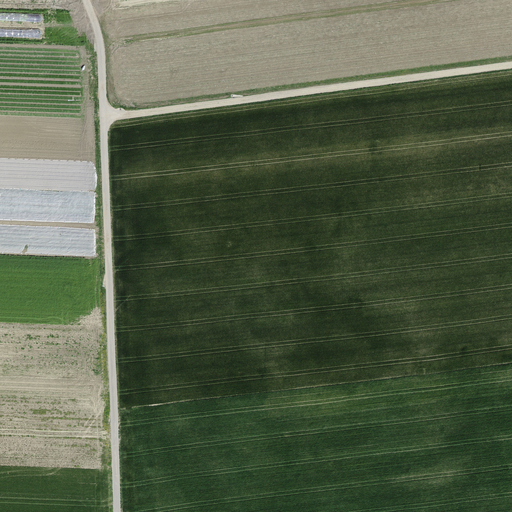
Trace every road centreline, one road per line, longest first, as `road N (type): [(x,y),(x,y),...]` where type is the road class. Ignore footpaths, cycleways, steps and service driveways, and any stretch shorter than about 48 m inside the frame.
road 1 (track): [(117,511),(104,119),(85,0)]
road 2 (track): [(104,119),(511,64)]
